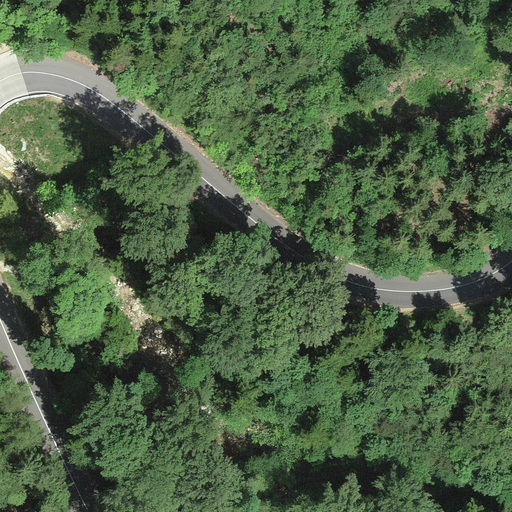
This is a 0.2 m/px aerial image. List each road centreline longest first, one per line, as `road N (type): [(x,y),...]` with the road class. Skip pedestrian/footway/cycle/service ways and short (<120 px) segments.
road 1 (tertiary): [(511,266),(424,293),(352,282),(299,257),(92,85),(54,74),(0,84)]
road 2 (tertiary): [(0,324),(92,511)]
